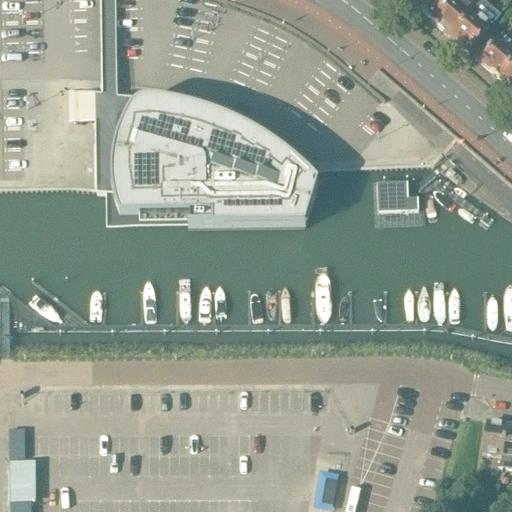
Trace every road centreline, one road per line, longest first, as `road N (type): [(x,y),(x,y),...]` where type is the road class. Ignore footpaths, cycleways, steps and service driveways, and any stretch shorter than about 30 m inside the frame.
road 1 (unclassified): [(436,375),(24,371),(0,387)]
road 2 (tertiary): [(511,143),(341,0)]
